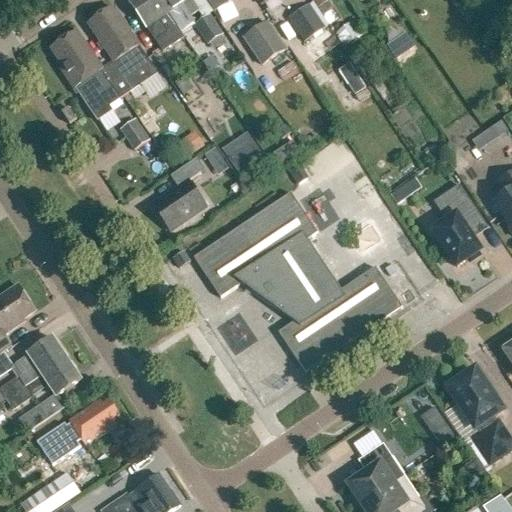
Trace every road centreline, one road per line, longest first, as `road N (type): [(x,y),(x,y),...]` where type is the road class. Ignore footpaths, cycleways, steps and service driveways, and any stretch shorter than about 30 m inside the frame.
road 1 (unclassified): [(204,496),(0,187)]
road 2 (unclassified): [(276,451),(511,292)]
road 3 (residential): [(150,266),(0,47)]
